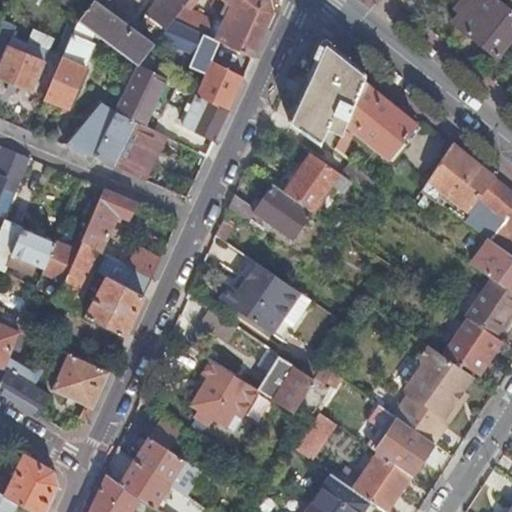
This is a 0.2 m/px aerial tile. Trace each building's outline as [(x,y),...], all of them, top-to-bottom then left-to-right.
[(77,20),(91,30),(138,64),(139,63),(153,44),(93,0),(77,20)] [(142,24),(159,37),(173,19),(188,0),(157,0),(142,20),(142,24)] [(188,0),(173,19),(206,34),(207,34),(214,19),(191,8),(197,0),(224,0),(227,2),(229,8),(226,14),(220,12),(218,17),(223,20),(215,38),(253,56),(268,24),(273,13),(270,0),(188,0)] [(511,37),(511,10),(498,0),(459,0),(455,6),(461,11),(454,20),(498,55),(511,37)] [(159,37),(156,41),(194,58),(206,34),(173,19),(159,37)] [(71,33),(87,40),(91,30),(77,20),(76,20),(71,33)] [(0,25),(0,77),(32,91),(44,61),(32,56),(36,47),(20,41),(17,49),(8,45),(13,35),(10,25),(2,22),(0,25)] [(92,42),(87,40),(71,33),(57,70),(45,98),(69,108),(86,67),(83,66),(92,42)] [(347,122),(363,80),(366,73),(325,41),(310,75),(289,120),(319,143),(328,125),(344,132),(347,122)] [(187,76),(182,86),(196,94),(228,110),(240,85),(244,77),(203,55),(198,67),(206,72),(201,83),(187,76)] [(116,109),(145,124),(167,78),(139,63),(138,64),(116,109)] [(363,80),(347,122),(393,159),(419,126),(394,105),(363,80)] [(187,128),(214,141),(225,118),(228,110),(196,94),(184,120),(187,128)] [(69,147),(93,158),(116,109),(105,105),(69,147)] [(116,109),(93,158),(124,170),(145,125),(145,124),(116,109)] [(124,170),(136,175),(157,131),(145,125),(124,170)] [(428,178),(444,190),(467,207),(476,195),(493,174),(477,162),(452,142),(428,178)] [(29,158),(1,146),(0,149),(0,216),(4,219),(15,192),(29,158)] [(340,192),(349,179),(340,173),(311,152),(296,173),(287,168),(276,185),(313,210),(329,185),(340,192)] [(390,191),(351,158),(340,173),(349,179),(387,206),(390,191)] [(476,195),(477,195),(511,223),(511,190),(493,174),(476,195)] [(436,200),(444,190),(428,178),(420,190),(436,200)] [(228,206),(248,220),(253,212),(293,239),(313,210),(276,185),(273,182),(256,208),(234,192),(228,206)] [(81,241),(100,251),(116,219),(117,214),(122,216),(129,220),(138,202),(104,188),(81,241)] [(511,223),(477,195),(473,200),(502,224),(496,231),(498,232),(491,239),(511,253),(511,223)] [(467,207),(495,229),(496,231),(502,224),(473,200),(467,207)] [(0,228),(0,265),(5,255),(9,256),(7,263),(32,274),(36,265),(44,269),(56,240),(4,219),(0,228)] [(511,253),(491,239),(490,238),(472,263),(492,277),(511,290),(511,253)] [(44,269),(43,272),(55,277),(52,284),(50,283),(46,292),(58,298),(78,249),(56,240),(44,269)] [(58,298),(62,301),(86,314),(106,276),(145,295),(152,279),(118,261),(100,251),(81,241),(78,249),(58,298)] [(123,249),(118,261),(152,279),(161,258),(137,245),(133,253),(123,249)] [(255,260),(244,277),(238,286),(233,283),(230,281),(220,295),(281,337),(309,297),(255,260)] [(238,286),(244,277),(240,274),(233,283),(238,286)] [(106,276),(86,314),(126,335),(145,295),(106,276)] [(511,290),(492,277),(466,315),(469,317),(495,334),(511,308),(511,290)] [(371,304),(380,289),(373,284),(362,298),(371,304)] [(55,316),(62,301),(58,298),(46,292),(37,311),(47,316),(49,312),(55,316)] [(227,341),(238,325),(224,314),(211,306),(199,322),(227,341)] [(0,365),(3,367),(18,332),(27,334),(36,315),(21,308),(15,324),(0,317),(0,315),(2,310),(0,308),(0,365)] [(469,317),(445,354),(459,364),(461,360),(479,373),(502,339),(495,334),(469,317)] [(0,391),(18,403),(39,415),(50,396),(34,385),(43,370),(37,366),(34,371),(16,360),(27,334),(18,332),(3,367),(9,370),(0,383),(0,391)] [(409,389),(394,412),(434,440),(450,417),(444,414),(472,373),(459,364),(445,354),(427,342),(417,354),(421,362),(404,386),(409,389)] [(268,371),(258,387),(294,410),(315,377),(269,345),(257,363),(268,371)] [(80,416),(89,420),(110,371),(68,353),(52,390),(85,404),(80,416)] [(209,358),(200,372),(206,375),(198,388),(190,401),(193,403),(188,411),(209,423),(213,416),(225,424),(233,411),(241,415),(257,387),(209,358)] [(333,370),(323,363),(315,377),(319,380),(323,383),(325,380),(333,370)] [(206,375),(200,372),(192,385),(198,388),(206,375)] [(140,397),(152,407),(159,394),(145,387),(140,397)] [(365,441),(377,450),(411,473),(434,440),(394,412),(393,411),(391,414),(375,402),(365,416),(377,424),(365,441)] [(310,457),(335,421),(318,410),(293,446),(310,457)] [(160,413),(147,434),(165,446),(176,427),(160,413)] [(186,494),(202,469),(165,446),(147,434),(133,458),(170,483),(186,494)] [(411,473),(377,450),(353,486),(371,498),(387,508),(411,473)] [(0,490),(20,502),(37,511),(46,511),(59,484),(54,470),(25,453),(8,487),(0,481),(0,490)] [(140,496),(155,506),(170,483),(133,458),(119,481),(140,496)] [(331,471),(303,511),(361,511),(371,498),(353,486),(331,471)] [(87,511),(136,511),(131,508),(140,496),(119,481),(106,472),(95,495),(87,511)] [(0,511),(13,511),(20,502),(0,490),(0,511)]
